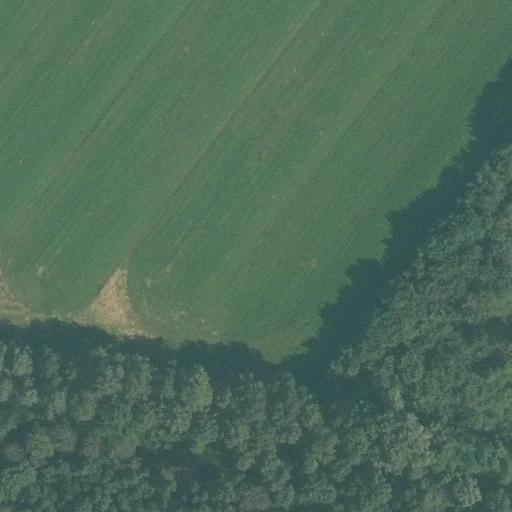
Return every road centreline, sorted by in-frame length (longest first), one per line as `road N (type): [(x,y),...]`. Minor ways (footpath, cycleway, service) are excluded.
road 1 (track): [(0,359),(368,424),(396,347),(462,284),(511,171)]
road 2 (track): [(511,495),(469,463),(368,423)]
